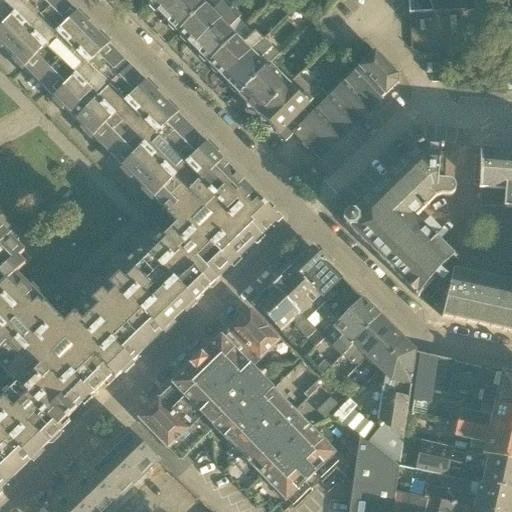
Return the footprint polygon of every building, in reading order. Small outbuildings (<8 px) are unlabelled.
[(171,221),(172,221),(67,323),(63,319),(60,322),(16,276),(31,261),(0,228),(0,366),(6,373),(5,374),(5,375),(4,377),(8,381),(0,388),(0,492),(47,446),(52,446),(61,437),(61,432),(63,431),(60,427),(81,406),(112,377),(115,380),(223,274),(279,221),(253,194),(252,195),(246,188),(226,168),(215,156),(218,154),(209,145),(206,147),(169,110),(109,49),(111,47),(102,38),(100,40),(60,0),(0,0),(0,45),(116,162),(169,215),(167,217),(171,221)] [(181,0),(150,0),(147,3),(149,5),(149,9),(154,13),(157,13),(162,18),(181,0)] [(178,34),(209,3),(206,0),(181,0),(162,18),(168,24),(168,28),(173,32),(176,32),(178,34)] [(408,0),(409,15),(411,15),(466,12),(465,0),(408,0)] [(193,50),(233,11),(224,2),(216,10),(209,3),(178,34),(179,36),(180,40),(184,44),(188,44),(193,50)] [(511,8),(508,9),(486,10),(486,16),(494,15),(494,21),(511,19),(511,8)] [(209,65),(236,38),(228,30),(240,19),(233,11),(193,50),(199,55),(199,59),(203,63),(207,63),(209,65)] [(224,81),(263,42),(255,33),(243,45),(236,38),(209,65),(210,67),(210,70),(215,75),(218,75),(224,81)] [(267,69),(266,69),(259,61),(271,50),(263,42),(224,81),(229,86),(229,89),(234,94),(237,94),(239,96),(267,69)] [(334,93),(361,120),(397,84),(398,84),(398,76),(397,76),(375,53),(374,54),(365,44),(349,59),(359,69),(334,93)] [(294,81),(280,67),(274,61),(266,69),(267,69),(239,96),(247,103),(245,105),(248,113),(256,116),(258,117),(287,89),(286,89),(294,81)] [(440,63),(426,64),(427,74),(441,73),(440,63)] [(285,142),(304,123),(298,117),(322,93),(317,87),(307,97),(305,95),(310,90),(297,78),(294,81),(286,89),(287,89),(258,117),(259,119),(261,127),(269,129),(271,128),(285,142)] [(321,159),(361,120),(334,93),(304,123),(285,142),(286,143),(291,138),(291,137),(295,133),(321,159)] [(345,224),(346,226),(405,285),(404,286),(416,298),(416,297),(418,299),(435,279),(442,285),(448,279),(441,273),(442,271),(442,270),(453,259),(455,261),(456,260),(416,218),(436,199),(442,197),(447,197),(450,197),(453,196),(455,193),(455,191),(455,188),(454,185),(452,183),(449,183),(438,182),(438,177),(445,178),(447,154),(440,154),(441,149),(443,150),(444,147),(441,146),(441,147),(425,145),(422,145),(420,146),(418,147),(416,148),(346,216),(345,217),(344,219),(344,222),(345,224)] [(511,153),(482,151),(482,150),(480,150),(480,153),(480,157),(476,157),(474,183),(480,183),(479,188),(479,190),(481,190),(480,208),(504,208),(504,209),(511,209),(511,284),(488,279),(487,278),(487,279),(453,271),(453,272),(452,272),(442,318),(443,318),(442,319),(511,334),(511,153)] [(342,280),(341,279),(326,264),(315,252),(315,253),(310,253),(310,252),(292,270),(325,304),(326,305),(335,296),(330,291),(342,280)] [(307,322),(325,304),(292,270),(273,288),(306,324),(307,322)] [(324,340),(307,322),(306,324),(273,288),(254,306),(281,334),(292,323),(296,327),(295,328),(315,349),(324,340)] [(341,357),(381,318),(363,300),(334,329),(335,330),(324,340),(341,357)] [(159,400),(139,420),(168,450),(179,461),(182,461),(196,447),(197,447),(214,430),(247,464),(246,465),(248,467),(250,466),(286,503),(334,456),(251,370),(280,342),(250,311),(230,332),(222,340),(221,339),(202,358),(202,357),(191,367),(191,368),(172,386),(173,388),(160,401),(159,400)] [(365,358),(393,331),(381,318),(341,357),(342,358),(342,357),(351,366),(358,366),(365,358)] [(378,371),(406,343),(393,331),(365,358),(378,371)] [(408,414),(416,353),(406,343),(378,371),(386,378),(385,381),(384,381),(384,383),(385,383),(384,390),(383,390),(382,392),(383,392),(379,422),(403,442),(408,414)] [(438,358),(435,357),(421,354),(413,402),(430,405),(432,393),(438,358)] [(438,358),(432,393),(449,397),(453,362),(438,358)] [(322,376),(331,368),(325,362),(316,370),(322,376)] [(482,404),(511,410),(511,375),(489,370),(482,404)] [(350,399),(332,417),(340,424),(357,406),(350,399)] [(511,435),(511,410),(482,404),(481,404),(483,405),(480,415),(461,411),(458,424),(498,433),(511,435)] [(352,432),(353,431),(363,420),(353,411),(342,423),(352,432)] [(364,419),(363,420),(353,431),(363,440),(374,428),(364,419)] [(469,453),(483,456),(482,456),(511,462),(511,435),(498,433),(458,424),(455,437),(472,441),(469,453)] [(46,509),(43,511),(106,511),(158,462),(129,431),(47,510),(46,509)] [(393,511),(396,493),(399,470),(360,439),(357,464),(356,464),(356,466),(357,466),(354,483),(353,485),(354,485),(352,502),(351,502),(351,504),(350,511),(393,511)] [(469,453),(452,449),(419,442),(413,471),(447,478),(451,464),(484,471),(481,485),(511,491),(511,462),(482,456),(483,456),(469,453)] [(428,500),(428,501),(441,504),(441,502),(488,511),(511,511),(511,491),(481,485),(479,484),(475,498),(427,487),(424,499),(428,500)] [(396,493),(393,511),(425,511),(428,501),(428,500),(424,499),(396,493)] [(488,511),(441,502),(441,504),(438,511),(488,511)]
